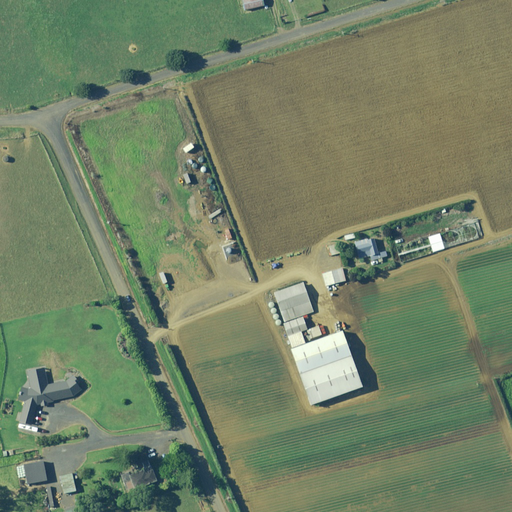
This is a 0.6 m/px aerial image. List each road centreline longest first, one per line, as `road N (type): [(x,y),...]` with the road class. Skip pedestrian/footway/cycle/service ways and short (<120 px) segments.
road 1 (unclassified): [(214,511),(44,116)]
road 2 (unclassified): [(44,116),(408,0)]
